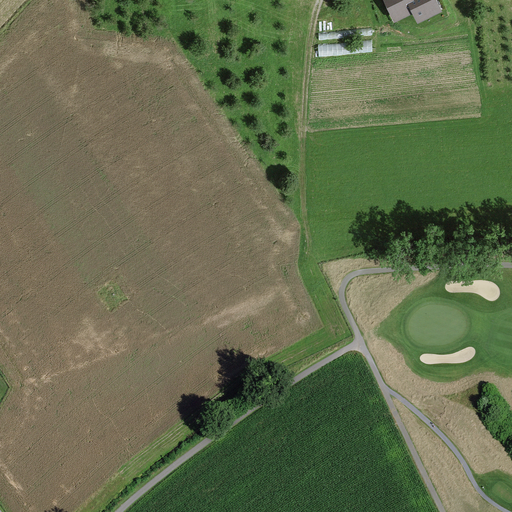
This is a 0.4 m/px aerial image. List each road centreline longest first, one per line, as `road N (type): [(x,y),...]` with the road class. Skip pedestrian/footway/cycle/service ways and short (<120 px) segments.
road 1 (track): [(444,511),(342,301),(343,284),(368,271),(511,264)]
road 2 (track): [(360,341),(235,420),(119,511)]
road 3 (track): [(310,238),(304,178),(320,0)]
